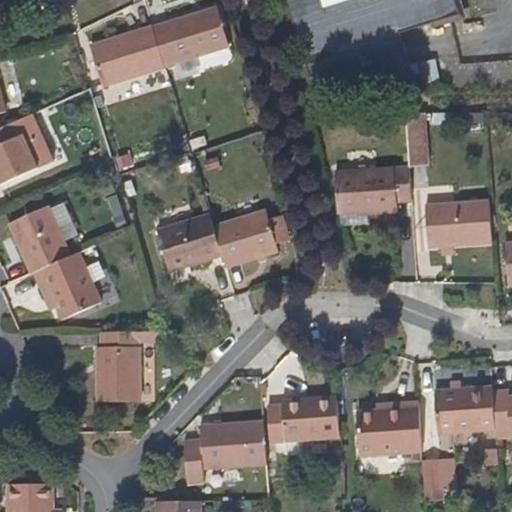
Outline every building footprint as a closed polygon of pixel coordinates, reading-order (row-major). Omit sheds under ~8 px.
[(453,0),(286,0),(309,79),(410,76),(397,33),(458,16),(453,0)] [(216,9),(153,29),(165,70),(229,50),(216,9)] [(165,70),(153,29),(92,48),(105,90),(165,70)] [(428,164),(426,117),(407,116),(410,165),(428,164)] [(32,117),(0,131),(0,188),(54,165),(32,117)] [(412,204),(410,170),(335,174),(338,217),(356,215),(357,219),(396,215),(396,206),(412,204)] [(492,246),(489,202),(426,207),(428,250),(492,246)] [(9,228),(32,277),(33,276),(38,274),(71,259),(48,210),(9,228)] [(222,259),(225,271),(277,254),(275,248),(267,224),(263,213),(213,229),(222,259)] [(213,229),(209,216),(157,232),(170,275),(222,259),(213,229)] [(267,224),(275,248),(287,244),(279,220),(267,224)] [(102,304),(79,255),(71,259),(38,274),(56,311),(61,324),(102,304)] [(38,274),(33,276),(50,314),(56,311),(38,274)] [(159,334),(98,336),(98,350),(96,349),(96,404),(141,403),(140,346),(158,345),(159,334)] [(491,393),(491,389),(435,393),(438,436),(494,433),(491,393)] [(507,392),(491,393),(494,433),(494,437),(509,436),(510,442),(511,441),(511,397),(507,398),(507,392)] [(270,446),(339,442),(336,399),(281,403),(281,406),(267,407),(270,446)] [(420,455),(417,403),(396,404),(396,411),(375,412),(357,413),(360,459),(420,455)] [(396,411),(396,404),(374,406),(375,412),(396,411)] [(203,472),(265,468),(263,424),(199,429),(200,442),(184,443),(187,488),(203,487),(203,472)] [(444,463),(438,464),(439,495),(446,494),(444,463)] [(421,465),(424,508),(440,507),(439,495),(438,464),(421,465)] [(266,469),(268,485),(284,483),(281,466),(266,469)] [(53,511),(53,487),(7,488),(6,511),(53,511)]
